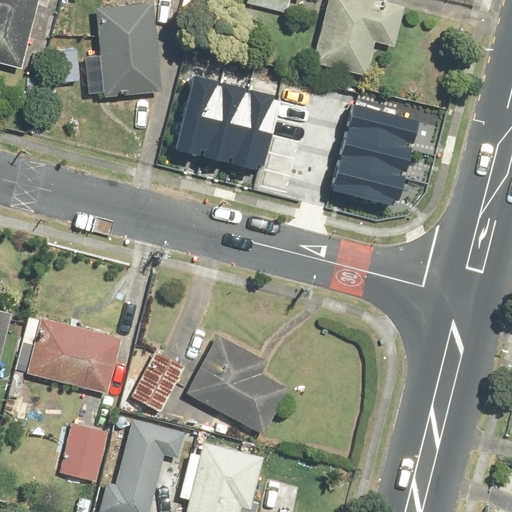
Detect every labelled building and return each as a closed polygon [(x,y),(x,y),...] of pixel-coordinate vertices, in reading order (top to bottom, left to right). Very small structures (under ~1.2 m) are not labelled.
[(0,0),(0,69),(17,74),(35,0),(0,0)] [(299,0),(245,0),(244,6),(296,17),(299,0)] [(399,8),(365,0),(319,0),(305,64),(362,77),(370,45),(390,50),(399,8)] [(146,4),(89,10),(97,100),(155,95),(146,4)] [(172,147),(258,168),(277,86),(192,66),(172,147)] [(332,183),(397,199),(419,109),(354,93),(332,183)] [(35,319),(21,377),(105,398),(119,340),(35,319)] [(179,395),(219,416),(214,425),(248,444),(253,435),(258,438),(284,390),(255,375),(261,364),(210,337),(179,395)] [(159,416),(182,367),(149,351),(126,400),(159,416)] [(145,511),(159,455),(177,460),(183,435),(123,421),(108,484),(101,482),(94,511),(145,511)] [(94,484),(105,433),(65,424),(54,476),(94,484)] [(256,458),(197,444),(180,511),(250,511),(252,503),(245,502),(256,458)]
